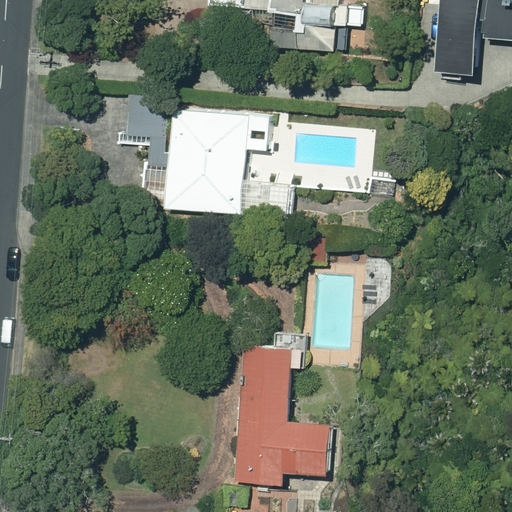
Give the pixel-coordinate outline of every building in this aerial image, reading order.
[(271,46),(336,50),(338,23),(364,25),(365,4),(317,0),(209,0),(209,5),(274,10),(271,46)] [(511,0),(439,0),(435,69),(473,73),(476,38),(511,40),(511,0)] [(174,109),(165,208),(241,213),(241,215),(291,219),(294,182),(245,179),(247,148),(268,149),(271,116),(250,115),(174,109)] [(169,114),(128,111),(126,134),(167,138),(169,114)] [(369,197),(395,198),(396,179),(370,178),(369,197)] [(310,238),(308,263),(328,265),(330,240),(310,238)] [(244,345),(235,483),(285,486),(285,473),(329,475),(332,424),(290,422),(295,348),(244,345)] [(225,487),(224,505),(246,506),(248,488),(225,487)]
